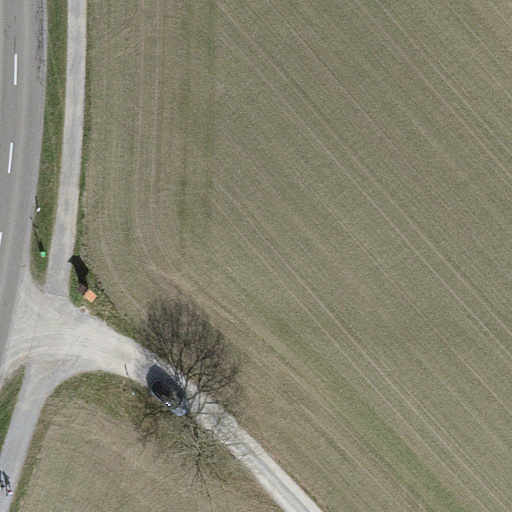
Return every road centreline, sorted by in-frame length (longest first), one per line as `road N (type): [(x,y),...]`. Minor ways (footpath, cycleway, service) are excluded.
road 1 (track): [(300,511),(184,390),(118,356),(0,320)]
road 2 (tertiary): [(0,244),(14,132),(16,0)]
